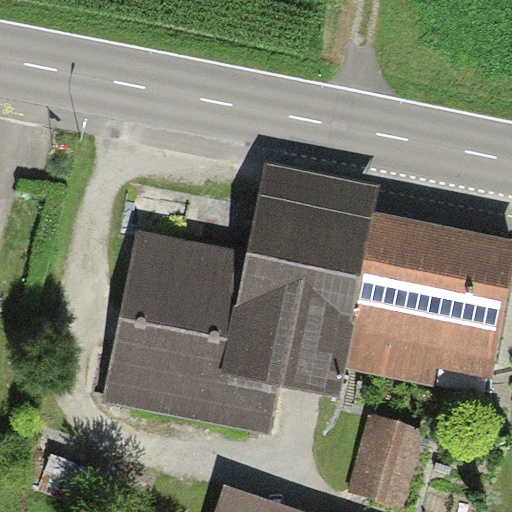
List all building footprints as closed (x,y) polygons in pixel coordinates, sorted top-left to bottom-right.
[(267,162),(260,194),(375,216),(380,185),(267,162)] [(347,367),(375,216),(260,194),(248,255),(224,381),(282,392),(340,403),(347,367)] [(497,380),(511,295),(511,241),(375,216),(347,367),(439,383),(442,370),(497,380)] [(111,397),(274,432),(282,392),(224,381),(248,255),(146,233),(111,397)] [(0,286),(0,312),(8,290),(0,286)] [(426,432),(370,418),(350,497),(406,511),(426,432)] [(294,511),(230,488),(221,511),(294,511)]
